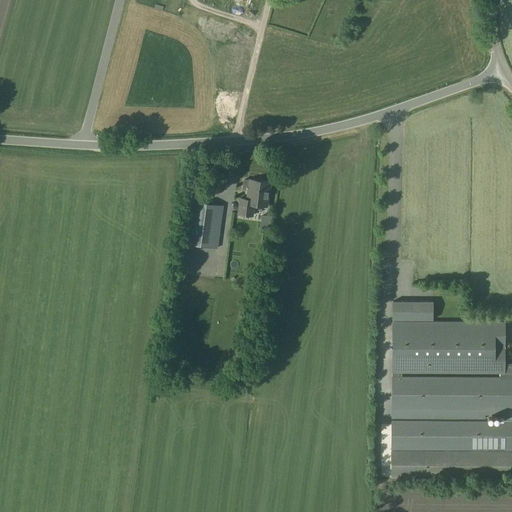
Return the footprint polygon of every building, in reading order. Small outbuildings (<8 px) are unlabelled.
[(254,205),(267,207),(270,182),(250,179),(247,200),(240,199),(238,214),(252,216),(254,205)] [(217,248),(223,206),(189,201),(183,243),(217,248)] [(392,301),(391,372),(504,373),(504,320),(402,319),(402,317),(432,317),(432,301),(392,301)] [(391,421),(391,478),(511,479),(511,377),(391,377),(391,418),(484,420),(484,416),(498,416),(498,421),(391,421)] [(377,467),(381,482),(387,480),(384,465),(377,467)]
